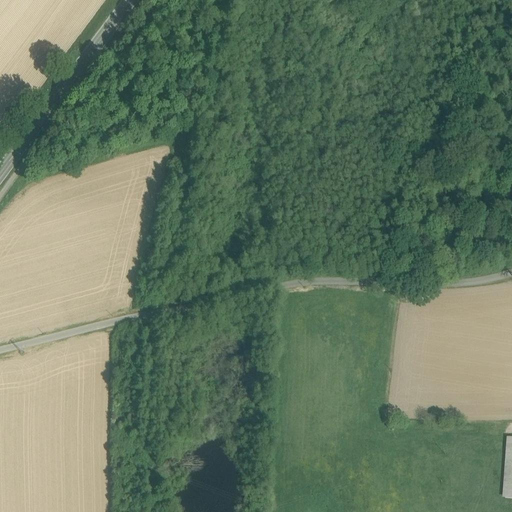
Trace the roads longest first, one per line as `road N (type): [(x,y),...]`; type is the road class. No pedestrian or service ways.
road 1 (unclassified): [(0,351),(302,282),(473,282),(511,273)]
road 2 (secondary): [(129,0),(0,172)]
